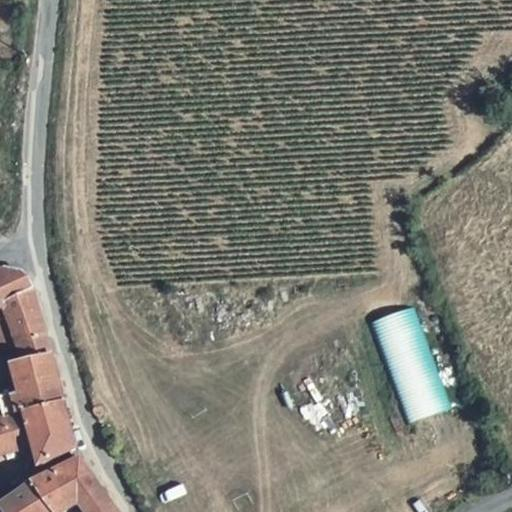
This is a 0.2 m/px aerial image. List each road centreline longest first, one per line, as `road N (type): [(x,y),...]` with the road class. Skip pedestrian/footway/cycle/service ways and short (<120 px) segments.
road 1 (tertiary): [(36,242),(94,445),(134,511)]
road 2 (tertiary): [(47,0),(33,140),(36,242)]
